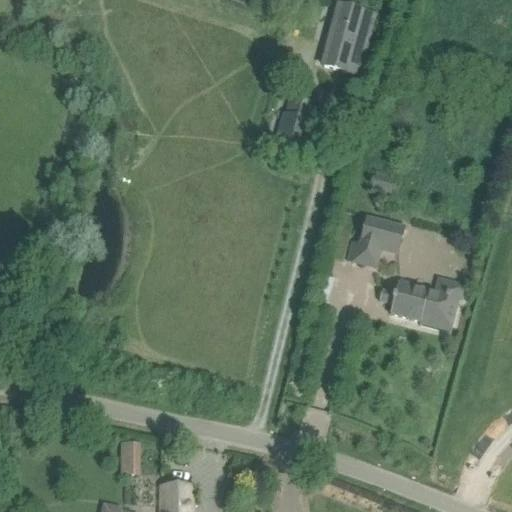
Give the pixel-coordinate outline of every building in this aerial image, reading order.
[(360,78),(365,59),(369,46),(359,43),(367,13),(341,5),(324,68),(360,78)] [(279,149),(303,155),(316,105),(291,99),(279,149)] [(395,180),(375,175),(371,191),(391,196),(395,180)] [(405,229),(366,219),(359,245),(398,256),(405,229)] [(4,267),(0,283),(0,289),(14,293),(16,283),(20,271),(4,267)] [(461,301),(398,285),(395,298),(388,296),(389,294),(382,292),(379,303),(393,307),(390,316),(420,324),(419,328),(421,328),(421,326),(449,334),(449,335),(450,336),(459,302),(461,303),(461,301)] [(35,342),(38,327),(18,323),(15,338),(35,342)] [(139,447),(128,447),(128,467),(128,477),(139,477),(141,477),(141,447),(139,447)] [(191,511),(191,510),(191,490),(162,490),(162,510),(162,511),(191,511)] [(9,511),(9,496),(0,496),(0,511),(9,511)]
